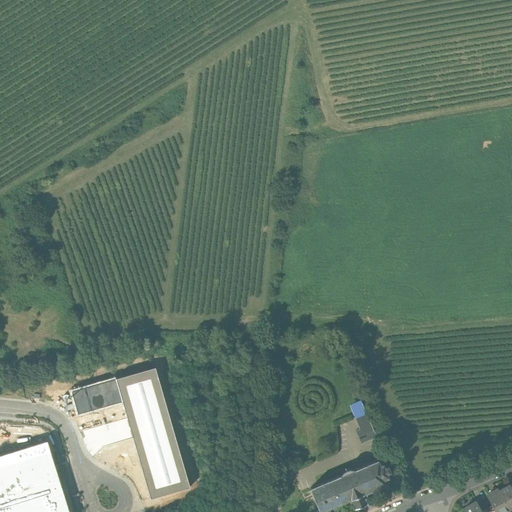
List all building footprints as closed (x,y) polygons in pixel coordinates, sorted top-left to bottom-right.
[(155,367),(71,392),(78,415),(123,402),(151,500),(190,488),(155,367)] [(377,438),(366,414),(355,419),(359,429),(355,430),(361,445),(377,438)] [(0,511),(69,511),(47,441),(0,455),(0,511)] [(344,472),(341,476),(309,488),(319,511),(321,511),(329,509),(349,500),(351,505),(354,504),(356,510),(368,505),(365,499),(368,498),(366,493),(386,485),(384,479),(389,477),(387,474),(391,472),(388,466),(385,468),(383,464),(380,465),(378,461),(355,470),(350,470),(344,472)] [(511,487),(510,485),(499,491),(510,510),(511,508),(511,487)] [(487,496),(492,506),(495,511),(505,511),(510,510),(499,491),(498,489),(487,496)] [(476,502),(463,509),(464,511),(482,511),(476,502)]
